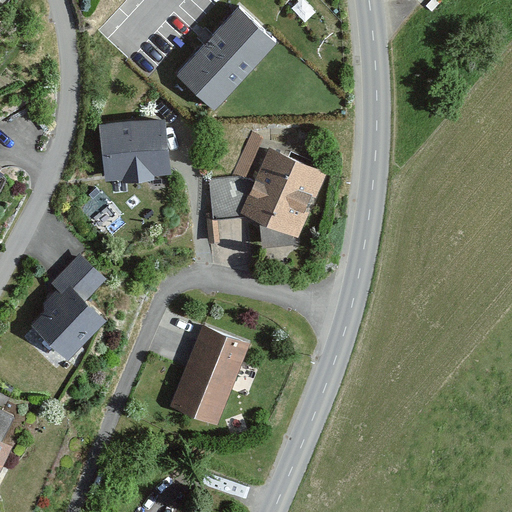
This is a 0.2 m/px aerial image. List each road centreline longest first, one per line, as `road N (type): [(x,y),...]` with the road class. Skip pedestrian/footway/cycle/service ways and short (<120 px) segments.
road 1 (residential): [(348,301),(180,266),(151,290),(61,511)]
road 2 (tertiary): [(348,301),(376,86),(363,0)]
road 3 (residential): [(51,0),(60,47),(51,136),(0,261)]
road 4 (tertiary): [(269,511),(348,301)]
